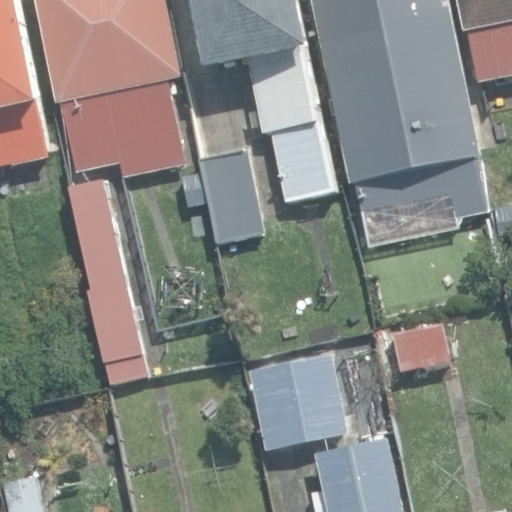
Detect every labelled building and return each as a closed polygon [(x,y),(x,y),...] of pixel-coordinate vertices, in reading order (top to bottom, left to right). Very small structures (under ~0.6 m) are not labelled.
[(29,157),(30,157),(56,152),(45,103),(49,103),(26,0),(0,0),(0,134),(3,147),(26,142),(29,157)] [(122,167),(125,181),(191,168),(174,82),(187,80),(171,0),(39,0),(61,105),(66,103),(80,175),(122,167)] [(283,133),(298,203),(343,193),(332,140),(329,141),(325,123),(326,123),(311,51),(318,50),(307,0),(201,0),(216,70),(253,62),(268,135),(269,136),(283,133)] [(367,215),(373,249),(463,231),(461,219),(490,213),(479,160),(487,158),(454,0),(316,0),(355,186),(358,186),(364,215),(367,215)] [(476,32),(487,87),(511,80),(511,0),(461,0),(468,34),(476,32)] [(203,162),(221,244),(268,234),(250,152),(203,162)] [(92,295),(112,386),(154,377),(110,183),(75,191),(98,294),(92,295)] [(469,318),(482,372),(511,364),(511,335),(506,309),(469,318)] [(398,335),(406,374),(457,363),(448,324),(398,335)] [(254,372),(272,453),(352,436),(335,355),(254,372)] [(408,511),(392,438),(319,454),(332,511),(408,511)] [(11,511),(46,511),(39,475),(6,482),(11,511)]
